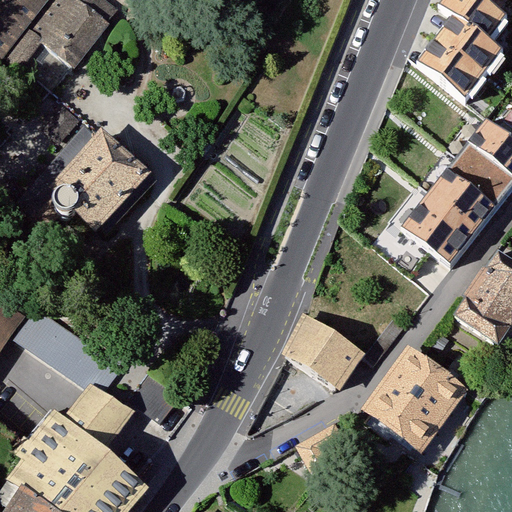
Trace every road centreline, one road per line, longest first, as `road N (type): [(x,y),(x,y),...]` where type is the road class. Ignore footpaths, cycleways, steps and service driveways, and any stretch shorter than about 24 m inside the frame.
road 1 (primary): [(203,451),(286,274),(396,0)]
road 2 (residential): [(511,210),(421,330),(341,402),(262,452),(224,459),(203,451)]
